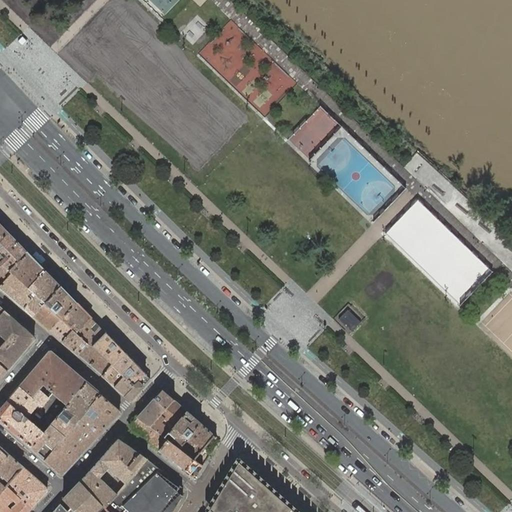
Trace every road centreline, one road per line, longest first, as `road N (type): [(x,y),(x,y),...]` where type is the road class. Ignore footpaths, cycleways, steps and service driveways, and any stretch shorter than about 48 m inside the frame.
road 1 (secondary): [(456,511),(268,345),(15,93)]
road 2 (secondary): [(0,116),(285,404),(405,511)]
road 3 (residential): [(174,364),(0,188)]
road 4 (unknown): [(248,366),(296,393),(429,511)]
road 5 (residential): [(337,511),(244,429)]
